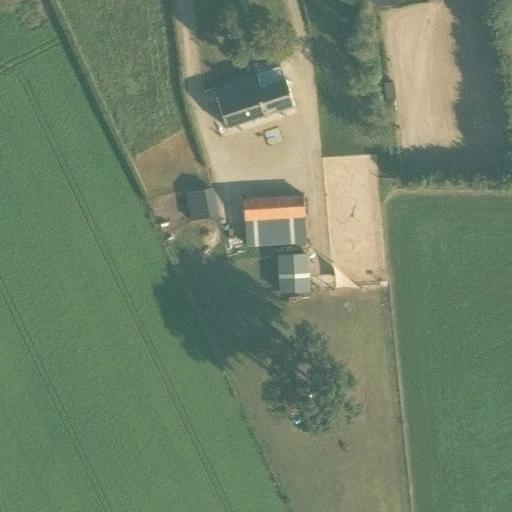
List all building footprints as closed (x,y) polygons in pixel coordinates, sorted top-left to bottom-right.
[(505,59),(511,58),(511,14),(503,15),(505,59)] [(295,106),(283,69),(279,67),(257,74),(214,88),(227,128),(295,106)] [(185,194),(192,221),(221,214),(214,187),(185,194)] [(304,194),(244,198),(247,241),(307,237),(304,194)] [(282,292),(312,289),(308,256),(278,259),(282,292)] [(285,390),(287,414),(311,411),(309,387),(285,390)]
